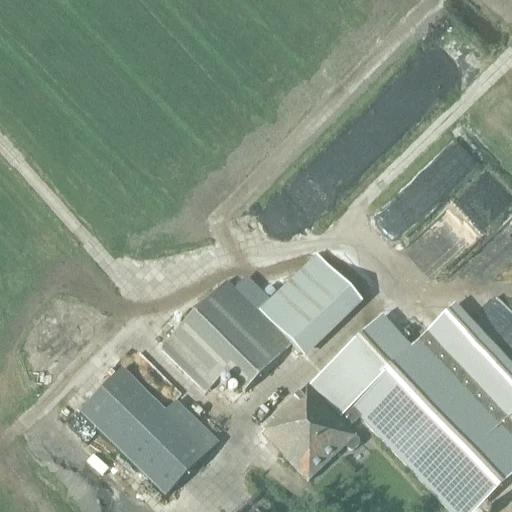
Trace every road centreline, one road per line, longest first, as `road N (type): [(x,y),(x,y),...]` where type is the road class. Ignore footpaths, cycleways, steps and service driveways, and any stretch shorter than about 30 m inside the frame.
road 1 (track): [(351,218),(288,260),(138,299),(0,145)]
road 2 (track): [(275,511),(245,480),(231,431),(408,278)]
road 3 (track): [(511,59),(351,218)]
road 4 (track): [(351,218),(420,290),(511,290)]
